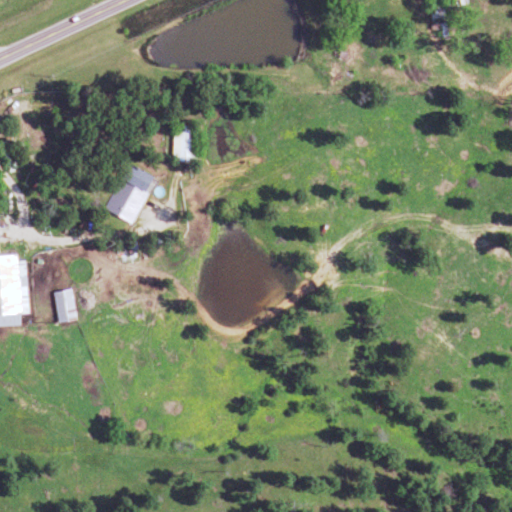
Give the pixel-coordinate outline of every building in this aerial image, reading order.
[(423,0),(431,19),(442,16),(438,4),(435,5),(433,0),(423,0)] [(193,126),(170,126),(170,162),(193,162),(193,126)] [(151,176),(122,164),(102,212),(131,224),(151,176)] [(14,278),(22,277),(21,262),(13,263),(13,255),(0,255),(0,326),(17,325),(14,278)] [(72,321),(67,290),(49,293),(54,324),(72,321)]
